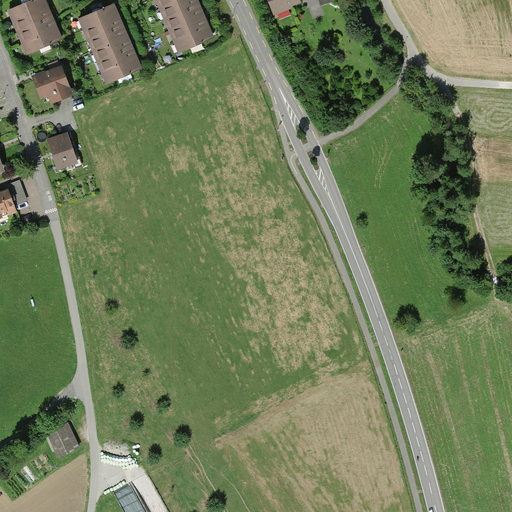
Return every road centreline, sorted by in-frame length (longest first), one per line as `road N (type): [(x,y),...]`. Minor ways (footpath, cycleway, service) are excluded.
road 1 (primary): [(439,511),(353,252),(234,0)]
road 2 (residential): [(91,511),(97,461),(79,325),(42,174),(0,53)]
road 3 (track): [(496,292),(455,110),(435,78)]
road 4 (track): [(308,148),(377,106),(399,84),(411,53)]
